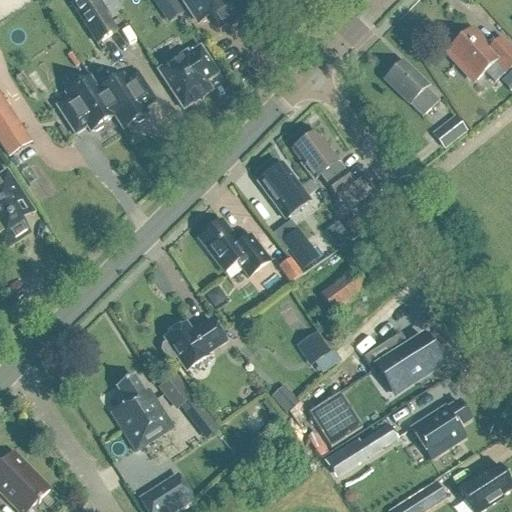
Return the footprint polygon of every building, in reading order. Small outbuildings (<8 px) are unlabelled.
[(92,0),(84,0),(70,10),(95,48),(115,35),(92,0)] [(155,0),(163,11),(172,5),(168,0),(155,0)] [(180,0),(197,25),(208,17),(217,29),(244,12),(236,0),(180,0)] [(373,48),(386,30),(368,16),(354,34),(373,48)] [(494,85),(511,68),(511,54),(499,41),(489,51),(471,32),(447,55),(474,84),(484,75),(494,85)] [(157,74),(182,112),(192,106),(193,108),(202,102),(201,100),(211,94),(205,85),(217,77),(199,50),(187,58),(186,55),(157,74)] [(403,63),(382,84),(408,109),(409,108),(421,120),(437,104),(425,92),(429,88),(403,63)] [(89,80),(88,81),(122,132),(147,116),(144,112),(155,104),(137,75),(125,83),(122,78),(98,94),(89,80)] [(122,133),(122,132),(88,81),(64,97),(67,101),(55,109),(74,138),(86,130),(89,135),(113,119),(122,133)] [(0,101),(0,147),(8,159),(29,145),(0,101)] [(454,118),(431,137),(443,153),(467,134),(454,118)] [(333,199),(350,187),(341,174),(339,175),(334,167),(336,166),(314,134),(290,151),(300,166),(298,167),(310,184),(325,173),(331,181),(324,186),(333,199)] [(283,223),(307,206),(280,168),(256,185),(283,223)] [(23,204),(31,217),(32,216),(6,176),(0,179),(0,252),(1,253),(28,235),(12,211),(23,204)] [(154,208),(154,194),(138,194),(138,208),(154,208)] [(343,217),(349,229),(362,221),(356,210),(343,217)] [(220,223),(195,241),(221,276),(234,266),(245,281),(268,264),(252,243),(240,251),(220,223)] [(350,249),(363,238),(357,230),(344,241),(350,249)] [(308,241),(317,255),(326,249),(317,235),(308,241)] [(313,265),(298,244),(286,252),(301,273),(313,265)] [(289,288),(300,280),(289,263),(278,271),(289,288)] [(332,316),(366,292),(353,275),(320,299),(332,316)] [(217,291),(205,298),(213,310),(224,302),(217,291)] [(289,325),(304,342),(322,327),(308,310),(289,325)] [(161,348),(160,353),(168,366),(176,360),(185,374),(207,359),(206,358),(225,345),(210,323),(198,331),(200,333),(193,338),(186,327),(163,342),(165,345),(161,348)] [(439,368),(422,341),(398,356),(390,343),(363,361),(372,375),(377,371),(391,394),(412,380),(414,384),(439,368)] [(157,391),(175,413),(192,400),(174,377),(157,391)] [(135,455),(172,431),(148,393),(143,396),(132,379),(115,390),(126,407),(111,417),(135,455)] [(285,391),(273,401),(285,414),(297,404),(285,391)] [(338,396),(307,416),(329,451),(360,431),(338,396)] [(470,423),(458,405),(446,412),(445,410),(410,432),(430,463),(464,441),(458,430),(470,423)] [(397,443),(387,428),(357,448),(367,462),(397,443)] [(31,511),(28,508),(46,491),(11,453),(0,463),(0,498),(13,511),(31,511)] [(484,475),(457,492),(469,511),(485,511),(501,502),(500,501),(511,493),(511,489),(498,468),(485,477),(484,475)] [(158,495),(140,507),(143,511),(172,511),(189,501),(180,488),(161,500),(158,495)] [(432,488),(405,505),(409,511),(428,511),(442,504),(432,488)] [(344,495),(344,499),(347,503),(351,503),(354,500),(355,496),(352,493),(348,492),(344,495)]
